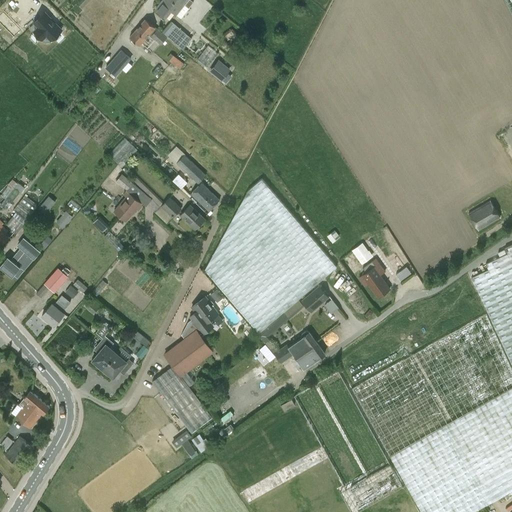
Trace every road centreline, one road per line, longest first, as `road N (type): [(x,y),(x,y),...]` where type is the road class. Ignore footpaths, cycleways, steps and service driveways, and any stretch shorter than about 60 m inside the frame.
road 1 (unclassified): [(65,397),(87,395),(113,407),(126,398),(229,196)]
road 2 (unclassified): [(511,237),(333,351)]
road 3 (secondary): [(16,511),(62,435),(65,397)]
